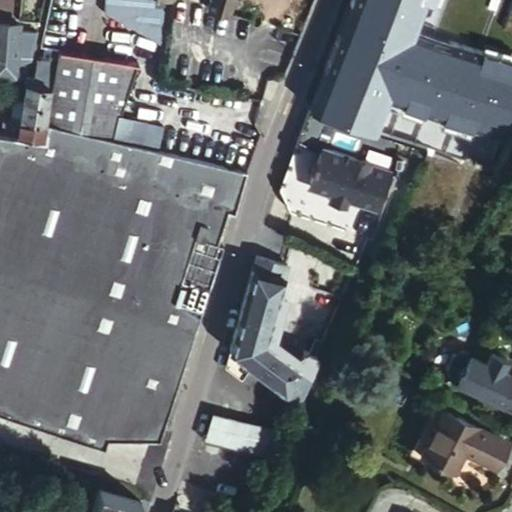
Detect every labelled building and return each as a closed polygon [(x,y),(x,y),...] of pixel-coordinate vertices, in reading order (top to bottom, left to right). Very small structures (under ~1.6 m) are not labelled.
[(166,15),(168,0),(207,0),(206,8),(227,14),(230,0),(105,0),(105,12),(162,44),(166,15)] [(320,94),(318,100),(342,108),(360,59),(382,0),(345,0),(344,3),(349,5),(316,93),(320,94)] [(16,67),(31,59),(36,32),(18,31),(18,26),(0,25),(0,77),(15,79),(16,67)] [(511,75),(511,40),(476,28),(462,72),(508,87),(511,75)] [(46,101),(43,119),(106,135),(132,78),(137,65),(56,49),(54,61),(52,67),(46,101)] [(360,59),(342,108),(412,131),(431,83),(360,59)] [(24,82),(35,84),(39,65),(52,67),(54,61),(36,60),(33,76),(26,74),(24,82)] [(21,97),(46,101),(52,67),(39,65),(35,84),(24,82),(21,97)] [(508,99),(511,89),(457,71),(454,80),(508,99)] [(17,115),(43,119),(46,101),(21,97),(17,115)] [(325,114),(308,109),(279,189),(290,213),(346,233),(356,204),(301,184),(314,145),(325,114)] [(0,126),(0,128),(14,131),(17,115),(3,112),(0,126)] [(17,115),(14,131),(40,136),(43,119),(17,115)] [(0,156),(0,410),(103,444),(105,435),(159,436),(222,246),(216,244),(225,212),(233,213),(245,170),(106,135),(43,119),(40,136),(14,131),(8,158),(0,156)] [(0,156),(8,158),(14,131),(0,128),(0,156)] [(301,184),(356,204),(371,209),(385,170),(314,145),(301,184)] [(293,244),(287,266),(265,339),(303,372),(334,300),(317,293),(311,270),(316,255),(293,244)] [(230,348),(225,366),(240,380),(251,367),(284,394),(303,372),(265,339),(287,266),(257,257),(230,348)] [(459,394),(473,367),(467,363),(456,367),(450,380),(452,390),(459,394)] [(508,420),(511,415),(511,413),(511,387),(508,386),(511,377),(511,372),(495,364),(489,375),(473,367),(459,394),(508,420)] [(277,434),(213,412),(203,441),(267,462),(277,434)] [(511,458),(511,455),(452,423),(427,468),(463,489),(472,471),(497,484),(511,458)] [(291,439),(277,434),(267,462),(281,467),(291,439)] [(136,511),(140,502),(99,491),(92,511),(136,511)]
